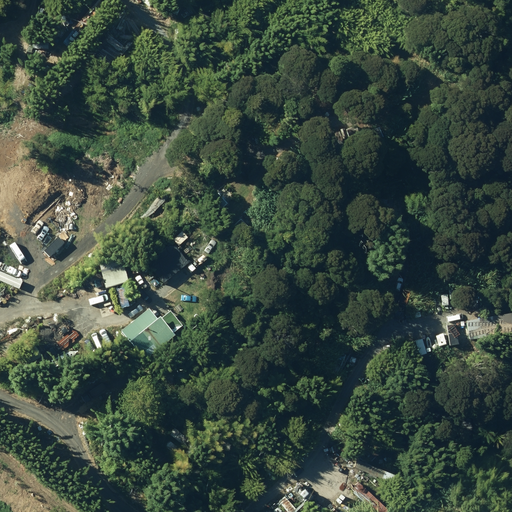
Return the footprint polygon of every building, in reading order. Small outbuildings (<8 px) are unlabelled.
[(229,201),(219,192),(213,198),(223,207),(229,201)] [(120,257),(101,263),(104,272),(123,266),(120,257)] [(173,279),(181,287),(197,272),(189,264),(173,279)] [(54,284),(43,290),(47,298),(59,292),(54,284)] [(139,330),(154,349),(173,333),(158,315),(139,330)] [(479,327),(480,336),(495,335),(494,321),(496,321),(496,318),(477,319),(478,327),(479,327)] [(73,399),(79,406),(91,396),(86,389),(73,399)] [(189,439),(174,427),(169,433),(174,437),(165,447),(176,455),(189,439)] [(363,470),(375,470),(386,484),(394,478),(380,460),(364,459),(363,470)] [(359,479),(350,488),(367,505),(366,507),(370,511),(386,511),(390,509),(359,479)] [(315,497),(300,480),(293,487),(308,504),(315,497)] [(295,511),(299,508),(285,495),(279,502),(289,511),(295,511)]
